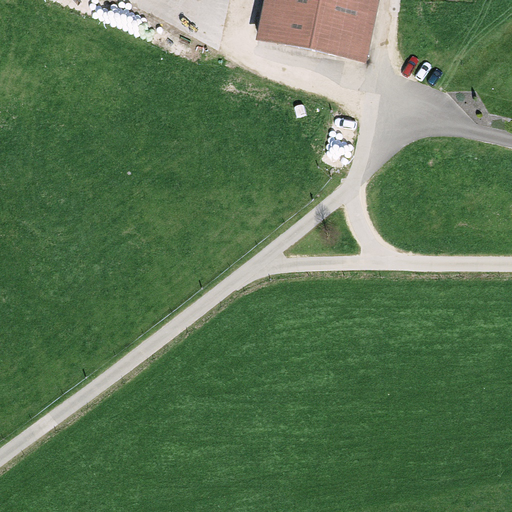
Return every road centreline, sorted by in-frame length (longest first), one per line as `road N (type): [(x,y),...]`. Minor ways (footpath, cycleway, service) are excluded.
road 1 (unclassified): [(0,463),(262,265),(391,130),(437,114),(511,131)]
road 2 (track): [(262,265),(511,265)]
